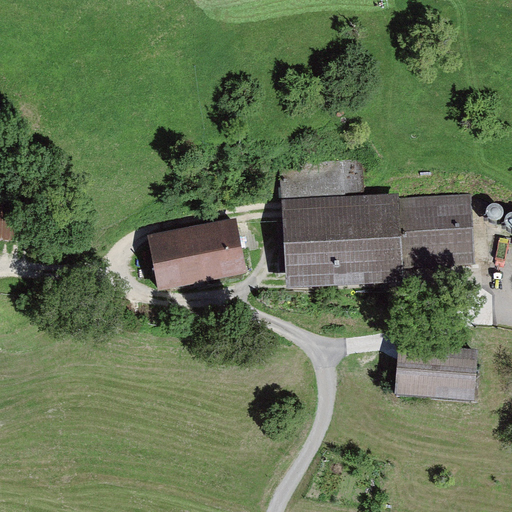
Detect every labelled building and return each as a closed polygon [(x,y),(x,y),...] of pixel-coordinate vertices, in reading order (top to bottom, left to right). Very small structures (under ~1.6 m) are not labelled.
[(282,201),(366,196),(364,161),(280,166),(282,201)] [(366,196),(282,201),(287,290),(404,283),(403,268),(474,264),(470,195),(401,199),(400,194),(366,196)] [(0,241),(30,243),(32,199),(0,197),(0,241)] [(237,219),(149,236),(160,292),(248,275),(237,219)] [(480,351),(400,344),(396,395),(476,401),(480,351)]
